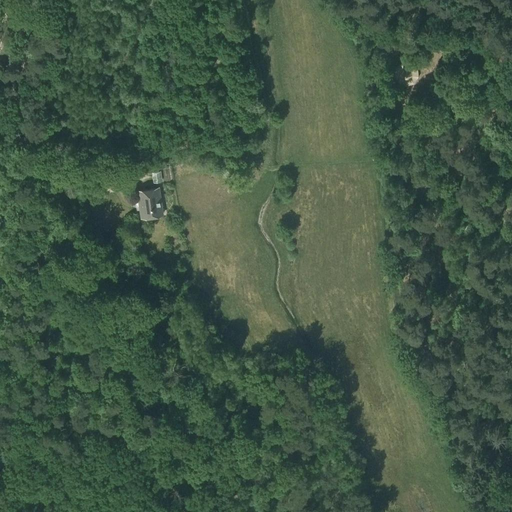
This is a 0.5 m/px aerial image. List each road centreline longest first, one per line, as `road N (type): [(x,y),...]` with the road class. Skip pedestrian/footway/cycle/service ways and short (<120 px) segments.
road 1 (track): [(0,159),(25,166),(65,150),(151,159),(190,146),(250,162)]
road 2 (track): [(244,0),(267,103),(263,148),(250,162)]
road 3 (track): [(33,0),(18,99),(0,127)]
road 4 (track): [(511,120),(460,0)]
road 5 (track): [(25,166),(126,166),(144,179)]
